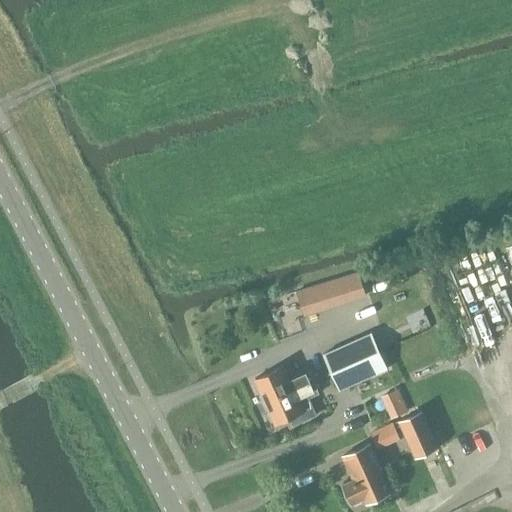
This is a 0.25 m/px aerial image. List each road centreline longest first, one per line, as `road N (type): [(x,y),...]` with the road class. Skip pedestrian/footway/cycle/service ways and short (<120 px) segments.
road 1 (tertiary): [(170,511),(0,182)]
road 2 (track): [(265,0),(51,79),(0,109)]
